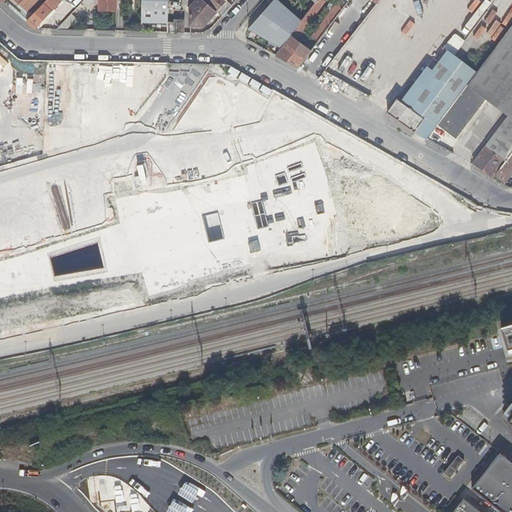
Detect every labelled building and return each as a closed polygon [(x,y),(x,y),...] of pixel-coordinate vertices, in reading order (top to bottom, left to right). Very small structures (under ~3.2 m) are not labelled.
[(17,0),(27,10),(36,0),(17,0)] [(29,11),(39,0),(36,0),(27,10),(29,11)] [(56,0),(45,0),(27,20),(35,28),(51,11),(48,9),(56,0)] [(117,11),(116,0),(100,0),(100,11),(107,11),(117,11)] [(142,0),(142,23),(167,23),(167,21),(167,0),(142,0)] [(203,25),(216,11),(203,0),(195,0),(189,8),(189,25),(203,25)] [(226,0),(203,0),(216,11),(221,15),(231,4),(226,0)] [(278,0),(274,0),(249,28),(283,47),(304,19),(278,0)] [(312,50),(298,39),(327,0),(318,0),(304,19),(283,47),(277,55),(299,67),(309,54),(312,50)] [(318,42),(348,3),(344,0),(340,0),(312,37),(318,42)] [(77,19),(71,13),(56,29),(66,29),(77,19)] [(174,21),(167,21),(167,23),(167,31),(183,32),(184,19),(174,19),(174,21)] [(511,25),(477,72),(469,84),(488,98),(508,114),(511,116),(511,25)] [(450,51),(444,46),(402,102),(408,106),(450,51)] [(417,133),(428,139),(438,125),(469,84),(477,72),(450,51),(408,106),(402,102),(399,99),(389,111),(388,110),(387,111),(417,133)] [(0,73),(9,63),(0,54),(0,73)] [(45,62),(43,107),(71,108),(73,63),(45,62)] [(10,125),(38,125),(39,74),(11,73),(10,125)] [(469,84),(438,125),(457,139),(488,98),(469,84)] [(511,116),(508,114),(486,145),(506,160),(511,151),(511,116)] [(272,156),(302,151),(307,142),(311,144),(314,137),(301,139),(283,131),(287,130),(278,126),(276,130),(262,133),(264,144),(266,153),(272,156)] [(473,161),(494,176),(495,174),(506,160),(486,145),(473,161)] [(511,151),(506,160),(495,174),(505,182),(511,172),(511,151)] [(511,326),(498,331),(505,351),(511,349),(511,326)] [(506,419),(511,410),(511,405),(507,402),(499,414),(506,419)] [(511,511),(511,461),(497,450),(466,488),(500,511),(511,511)] [(466,464),(459,459),(446,475),(453,481),(466,464)] [(196,488),(199,478),(168,471),(165,487),(179,490),(180,485),(196,488)] [(134,488),(134,478),(110,479),(110,488),(134,488)] [(137,480),(137,490),(150,491),(150,480),(137,480)] [(112,503),(134,503),(133,493),(112,493),(112,503)] [(135,505),(151,507),(153,497),(136,495),(135,505)] [(155,506),(167,511),(171,500),(158,495),(155,506)] [(473,511),(461,502),(453,511),(473,511)]
